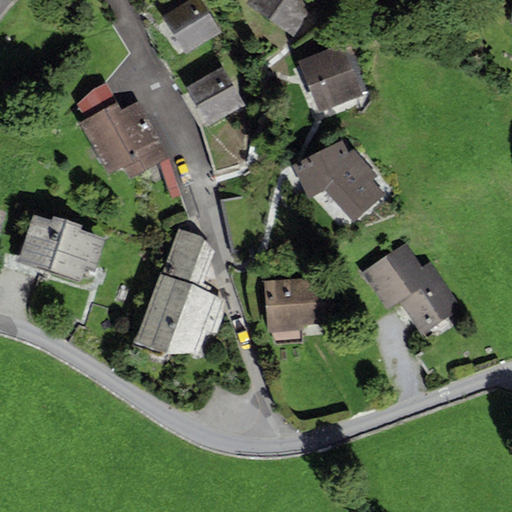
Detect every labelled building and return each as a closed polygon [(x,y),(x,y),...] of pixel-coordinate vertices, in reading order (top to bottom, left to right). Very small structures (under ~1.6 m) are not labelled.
[(0,0),(0,16),(12,0),(0,0)] [(201,0),(187,0),(162,16),(187,54),(222,32),(201,0)] [(311,0),(247,0),(245,4),(293,37),(316,3),(311,0)] [(343,44),(299,60),(318,112),(363,95),(343,44)] [(222,66),(186,87),(208,125),(233,111),(244,105),(222,66)] [(84,118),(79,122),(109,174),(123,167),(128,176),(159,162),(169,158),(138,101),(121,110),(106,83),(93,88),(76,104),(84,118)] [(233,111),(208,125),(200,129),(214,174),(247,165),(233,111)] [(347,152),(342,140),(292,165),(309,198),(324,190),(353,221),(384,194),(372,180),(377,175),(354,149),(347,152)] [(169,158),(159,162),(170,198),(180,195),(169,158)] [(246,196),(221,201),(231,255),(256,250),(246,196)] [(51,220),(33,214),(18,260),(81,280),(85,268),(94,271),(106,238),(80,229),(81,225),(53,216),(51,220)] [(205,240),(178,228),(135,340),(167,354),(198,352),(207,330),(216,333),(222,317),(223,298),(200,289),(214,251),(205,240)] [(405,244),(363,273),(387,309),(399,301),(422,335),(461,308),(429,261),(420,267),(405,244)] [(324,277),(265,281),(268,330),(305,328),(305,324),(334,323),(332,287),(325,287),(324,277)]
